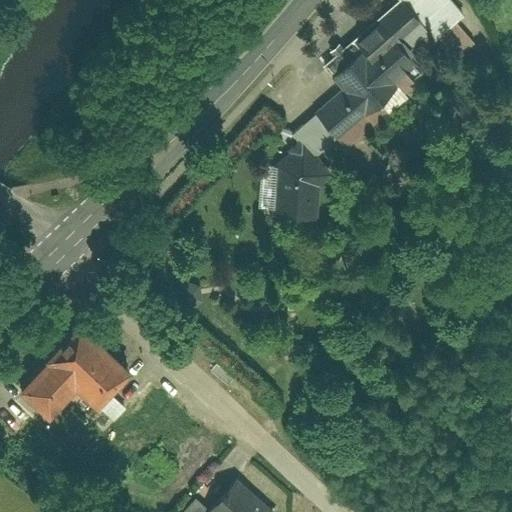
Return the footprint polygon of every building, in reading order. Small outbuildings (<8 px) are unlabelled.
[(342,87),(315,111),(336,136),(342,143),(427,72),(412,55),(431,39),(397,0),(394,0),(321,62),(342,87)] [(397,0),(431,39),(461,14),(448,0),(397,0)] [(336,136),(315,111),(292,129),(302,140),(314,154),(336,136)] [(277,213),(314,214),(316,183),(327,175),(314,154),(302,140),(300,153),(288,153),(278,163),(277,213)] [(202,299),(199,280),(174,284),(177,304),(202,299)] [(44,411),(73,382),(92,401),(128,365),(75,313),(38,351),(42,354),(14,382),(44,411)] [(193,424),(154,389),(140,405),(163,425),(146,443),(169,465),(184,449),(176,442),(193,424)] [(209,511),(269,511),(273,508),(235,475),(206,508),(209,511)]
